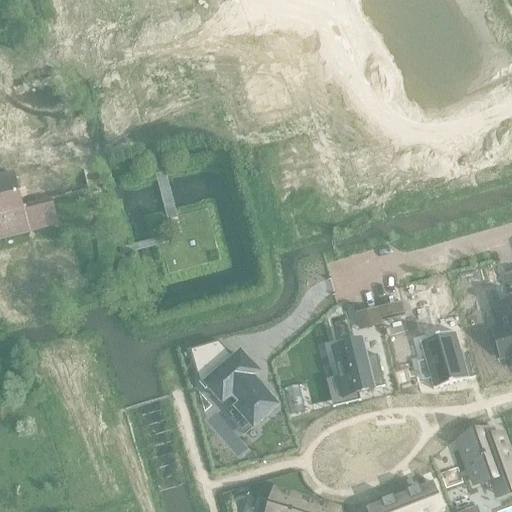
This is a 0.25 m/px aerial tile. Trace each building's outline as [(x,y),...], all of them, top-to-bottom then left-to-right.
[(0,240),(58,225),(51,200),(21,207),(13,176),(0,179),(0,240)] [(401,303),(378,309),(381,321),(404,315),(401,303)] [(378,309),(355,315),(357,327),(381,321),(378,309)] [(504,333),(494,336),(501,358),(511,355),(511,358),(511,313),(500,318),(504,333)] [(427,362),(418,365),(423,382),(431,380),(435,391),(468,381),(454,334),(421,343),(425,358),(427,362)] [(218,342),(191,352),(199,383),(206,391),(209,388),(224,402),(229,396),(243,408),(240,411),(253,426),(275,408),(263,393),(266,390),(239,358),(234,362),(218,342)] [(355,345),(333,350),(343,399),(385,388),(377,357),(365,360),(362,346),(356,347),(355,345)] [(466,443),(460,445),(474,485),(491,480),(494,487),(511,480),(511,465),(503,438),(495,441),(494,442),(491,434),(484,436),(484,434),(465,440),(466,443)] [(432,485),(370,510),(370,511),(442,511),(443,511),(432,485)] [(260,503),(257,511),(337,511),(315,505),(315,504),(309,502),(308,503),(275,492),(271,506),(260,503)]
